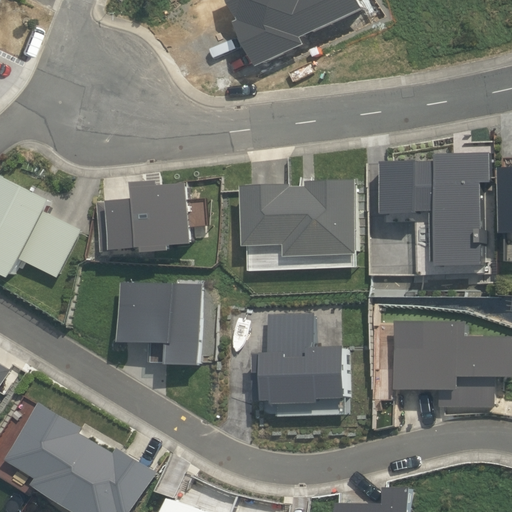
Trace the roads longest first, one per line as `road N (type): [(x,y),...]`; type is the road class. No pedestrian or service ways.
road 1 (residential): [(511,442),(487,434),(261,472),(0,314)]
road 2 (residential): [(85,80),(98,107),(164,139),(511,86)]
